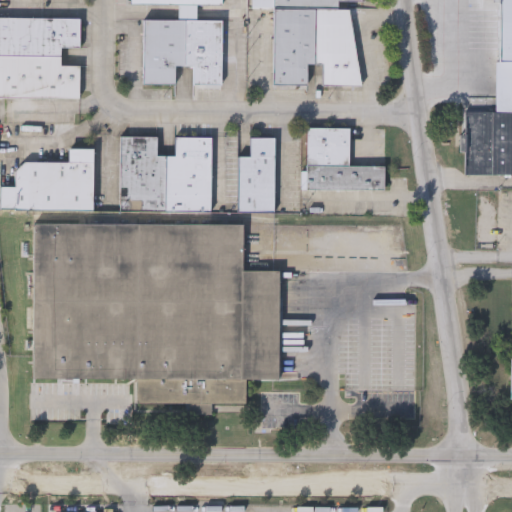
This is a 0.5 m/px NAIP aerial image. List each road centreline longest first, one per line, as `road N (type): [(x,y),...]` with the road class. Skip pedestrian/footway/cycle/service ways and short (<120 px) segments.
road 1 (tertiary): [(0,483),(511,490)]
road 2 (tertiary): [(511,454),(0,452)]
road 3 (residential): [(466,489),(458,360),(401,0)]
road 4 (residential): [(100,0),(102,78),(122,114),(159,122),(417,108)]
road 5 (residential): [(6,483),(0,349)]
